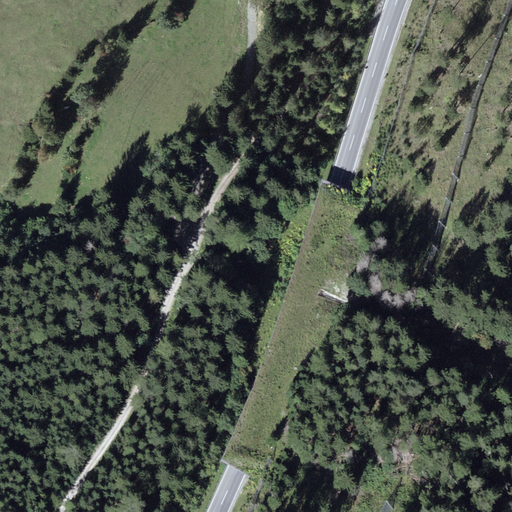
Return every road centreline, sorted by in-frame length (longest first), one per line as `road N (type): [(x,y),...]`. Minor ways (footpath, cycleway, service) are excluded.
road 1 (track): [(58,511),(156,342),(240,163),(279,119),(333,0)]
road 2 (primary): [(394,0),(336,186),(213,511)]
